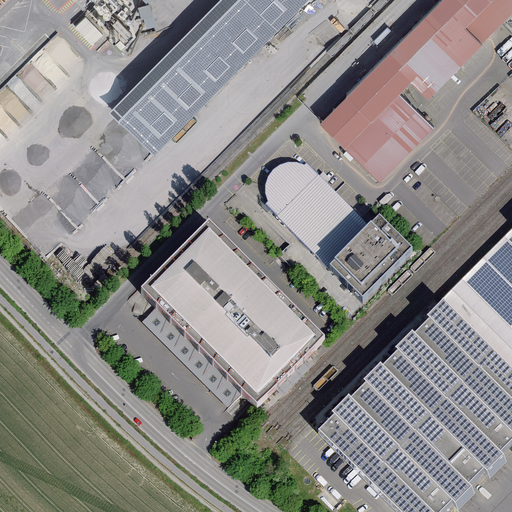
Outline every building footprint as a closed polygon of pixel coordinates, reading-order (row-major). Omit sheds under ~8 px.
[(127,0),(105,0),(92,13),(101,22),(114,9),(125,20),(134,12),(129,6),(131,4),(127,0)] [(305,0),(233,0),(117,116),(153,153),(305,0)] [(150,0),(133,6),(138,17),(144,14),(149,26),(158,22),(150,0)] [(511,0),(438,0),(318,120),(379,181),(434,126),(399,91),(410,79),(427,96),(435,89),(497,27),(511,11),(511,0)] [(511,12),(499,26),(511,39),(511,12)] [(103,34),(86,17),(75,27),(92,45),(103,34)] [(331,270),(371,229),(307,165),(305,167),(296,165),(288,165),(280,167),(273,172),(268,179),(266,187),(265,195),(269,204),(265,207),(331,270)] [(387,222),(335,274),(368,308),(421,256),(387,222)] [(325,343),(210,227),(143,294),(258,410),(325,343)] [(511,233),(441,304),(343,403),(372,432),(428,486),(450,509),(453,511),(486,511),(511,486),(511,233)] [(331,402),(337,408),(343,403),(441,304),(435,298),(331,402)] [(372,432),(343,403),(337,408),(347,418),(342,424),(369,436),(372,432)]
